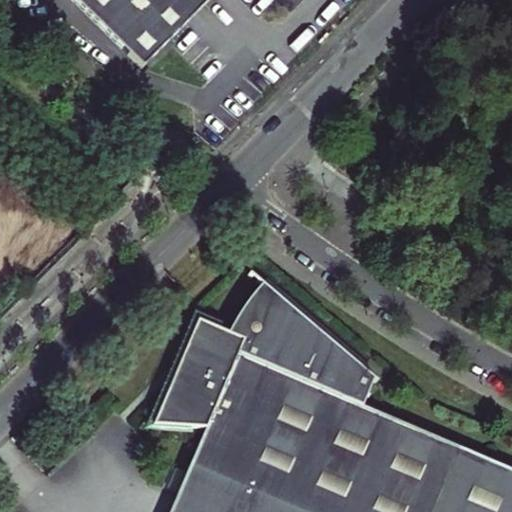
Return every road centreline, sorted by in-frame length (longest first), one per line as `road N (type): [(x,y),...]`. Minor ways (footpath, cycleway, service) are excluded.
road 1 (residential): [(511,370),(385,295),(230,182)]
road 2 (residential): [(0,416),(230,182)]
road 3 (residential): [(230,182),(412,0)]
